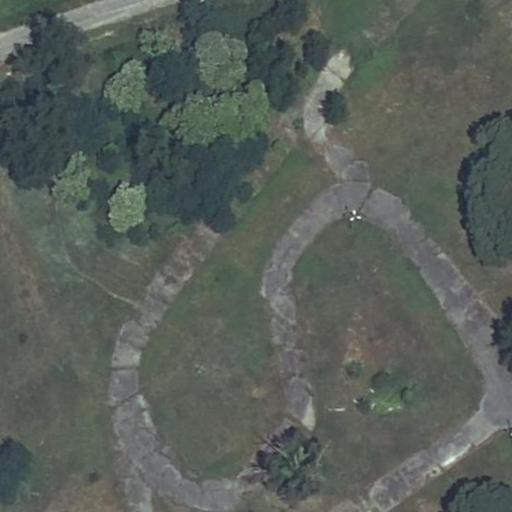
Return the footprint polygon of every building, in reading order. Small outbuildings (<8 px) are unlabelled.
[(500,81),(469,87),(475,117),(505,112),(500,81)] [(410,140),(401,148),(416,166),(425,159),(410,140)] [(439,208),(467,196),(454,166),(426,179),(439,208)] [(315,280),(302,284),(311,315),(325,311),(315,280)] [(476,469),(488,498),(511,487),(511,472),(505,456),(476,469)]
